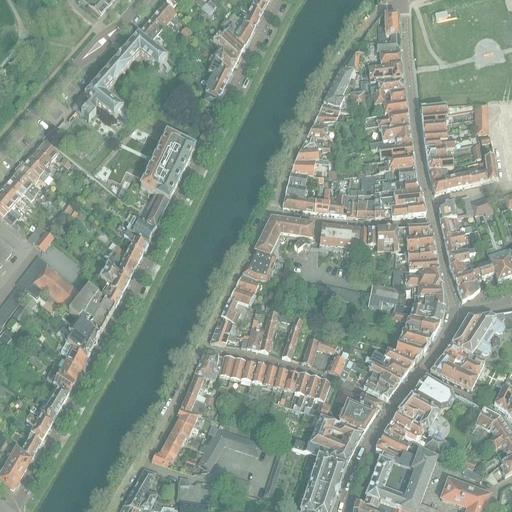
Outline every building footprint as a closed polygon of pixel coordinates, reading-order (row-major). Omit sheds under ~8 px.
[(82,0),(89,6),(86,9),(98,20),(107,9),(96,0),(82,0)] [(96,0),(107,9),(114,1),(112,0),(96,0)] [(168,0),(166,3),(173,10),(182,0),(168,0)] [(191,0),(198,5),(201,9),(204,6),(205,5),(199,0),(191,0)] [(255,0),(252,7),(262,15),(266,7),(258,0),(255,0)] [(511,0),(456,0),(416,12),(414,29),(419,45),(430,42),(433,50),(415,55),(420,108),(445,106),(444,99),(455,96),(457,95),(458,98),(496,87),(503,110),(511,107),(511,0)] [(198,18),(219,36),(240,56),(244,48),(227,32),(226,31),(221,27),(222,26),(209,15),(213,11),(212,10),(215,7),(208,1),(204,6),(201,9),(204,11),(198,18)] [(165,5),(158,13),(170,22),(174,26),(176,23),(172,19),(176,15),(165,5)] [(242,6),(240,9),(243,12),(257,24),(262,15),(252,7),(252,6),(248,12),(242,6)] [(243,12),(240,9),(239,10),(243,13),(241,14),(243,16),(245,18),(242,23),(244,24),(252,32),(253,32),(257,24),(243,12)] [(158,13),(152,20),(164,29),(164,30),(170,35),(172,32),(166,27),(170,22),(158,13)] [(233,15),(222,26),(221,27),(226,31),(227,32),(244,48),(253,32),(252,32),(244,24),(242,23),(233,15)] [(398,29),(397,16),(381,17),(374,26),(378,28),(378,30),(398,29)] [(152,20),(146,27),(158,37),(163,41),(169,45),(171,42),(166,38),(161,33),(164,30),(164,29),(152,20)] [(158,37),(146,27),(139,34),(158,49),(161,46),(154,41),(158,37)] [(191,34),(184,28),(179,34),(186,40),(191,34)] [(398,41),(398,29),(378,30),(378,46),(386,46),(385,42),(398,41)] [(138,35),(105,73),(116,82),(140,55),(158,70),(167,60),(138,35)] [(209,42),(212,44),(212,45),(213,44),(222,52),(237,64),(240,56),(219,36),(218,37),(216,39),(213,37),(209,42)] [(399,54),(398,41),(385,42),(386,46),(378,46),(358,46),(358,47),(357,47),(351,56),(365,56),(379,56),(379,55),(383,55),(399,54)] [(213,44),(212,45),(219,51),(212,59),(231,75),(237,64),(222,52),(213,44)] [(399,54),(383,55),(379,55),(379,56),(365,56),(351,56),(350,58),(360,58),(358,73),(368,72),(400,68),(399,54)] [(212,77),(211,81),(224,88),(231,75),(212,59),(212,60),(211,58),(208,64),(212,66),(208,75),(212,77)] [(358,73),(360,58),(350,58),(341,72),(356,72),(355,74),(358,73)] [(368,72),(369,84),(361,84),(361,88),(358,88),(357,88),(358,93),(361,93),(361,94),(350,96),(352,112),(365,110),(364,101),(364,95),(367,94),(370,93),(369,89),(372,88),(372,86),(402,82),(400,68),(368,72)] [(347,89),(355,74),(356,72),(341,72),(337,79),(345,82),(343,86),(347,88),(347,89)] [(90,90),(84,96),(72,110),(80,117),(81,116),(88,122),(96,114),(91,110),(96,105),(114,120),(124,110),(106,94),(116,82),(105,73),(90,90)] [(332,89),(330,92),(336,95),(335,98),(341,101),(343,101),(342,101),(347,89),(347,88),(343,86),(345,82),(337,79),(332,89)] [(203,91),(203,93),(207,95),(208,95),(218,100),(224,88),(211,81),(210,82),(206,89),(207,89),(206,93),(203,91)] [(364,95),(364,101),(369,100),(371,100),(370,98),(384,95),(384,96),(389,95),(403,93),(402,82),(372,86),(372,88),(369,89),(370,93),(367,94),(364,95)] [(330,92),(323,107),(333,110),(339,111),(344,102),(343,101),(341,101),(335,98),(336,95),(330,92)] [(207,95),(203,93),(206,95),(203,102),(214,108),(218,100),(208,95),(207,95)] [(388,104),(389,106),(389,107),(405,104),(403,93),(389,95),(390,104),(388,104)] [(370,98),(371,100),(373,100),(374,108),(382,107),(384,117),(406,115),(405,104),(389,107),(389,106),(385,107),(384,96),(384,95),(370,98)] [(323,107),(318,117),(337,119),(339,114),(348,115),(348,112),(339,111),(333,110),(323,107)] [(420,111),(421,119),(447,117),(446,108),(420,111)] [(379,133),(381,132),(380,132),(408,128),(406,115),(384,117),(363,121),(365,131),(378,130),(379,133)] [(318,117),(313,128),(327,128),(346,124),(345,120),(336,121),(337,119),(318,117)] [(447,117),(421,119),(422,128),(445,126),(447,125),(447,117)] [(445,126),(422,128),(423,137),(446,136),(445,126)] [(410,148),(408,128),(380,132),(381,132),(383,144),(370,146),(371,154),(379,152),(385,151),(384,147),(389,146),(391,145),(391,144),(394,144),(395,150),(410,148)] [(311,131),(306,141),(327,140),(327,134),(334,134),(333,130),(327,130),(311,131)] [(166,134),(153,161),(183,175),(187,166),(196,148),(166,134)] [(446,136),(423,137),(424,144),(446,142),(446,136)] [(306,141),(300,153),(317,151),(317,144),(319,144),(319,141),(327,141),(327,140),(306,141)] [(446,142),(424,144),(425,153),(446,150),(446,151),(455,150),(454,141),(446,142)] [(44,144),(37,152),(51,163),(58,155),(44,144)] [(385,151),(379,152),(380,164),(384,163),(412,160),(410,148),(395,150),(385,151)] [(446,150),(425,153),(427,163),(447,161),(447,160),(446,151),(446,150)] [(300,153),(295,165),(310,163),(318,162),(317,151),(300,153)] [(37,152),(30,160),(43,171),(48,175),(50,172),(46,169),(51,163),(37,152)] [(484,160),(484,163),(485,167),(486,174),(488,184),(497,182),(493,158),(484,160)] [(30,160),(24,167),(38,179),(42,182),(43,183),(49,176),(48,175),(43,171),(30,160)] [(412,160),(384,163),(384,168),(378,169),(378,173),(375,173),(375,176),(384,175),(387,174),(387,175),(414,171),(412,160)] [(447,161),(427,163),(429,174),(439,173),(439,172),(446,171),(446,172),(453,171),(451,160),(447,160),(447,161)] [(183,175),(153,161),(140,188),(160,197),(169,202),(178,184),(179,184),(183,175)] [(294,165),(291,176),(307,178),(313,179),(314,170),(321,171),(322,161),(318,162),(310,163),(295,165),(294,165)] [(67,162),(63,167),(68,170),(71,166),(67,162)] [(144,164),(139,162),(133,173),(134,173),(132,177),(136,178),(138,175),(144,164)] [(481,175),(469,177),(471,188),(488,184),(486,174),(485,167),(484,163),(478,164),(480,168),(481,175)] [(24,167),(18,174),(39,191),(40,191),(37,189),(42,182),(38,179),(24,167)] [(365,178),(364,172),(364,169),(355,170),(356,179),(365,178)] [(456,170),(458,178),(461,190),(471,188),(469,177),(468,173),(463,174),(461,169),(456,170)] [(384,175),(385,181),(386,186),(415,183),(414,171),(387,175),(387,174),(384,175)] [(439,173),(429,174),(431,185),(444,182),(444,181),(448,180),(446,172),(446,171),(439,172),(439,173)] [(18,174),(12,181),(27,193),(33,198),(39,191),(18,174)] [(291,176),(288,186),(305,190),(305,189),(306,189),(305,189),(307,178),(291,176)] [(376,178),(361,179),(361,198),(378,197),(378,195),(389,194),(402,193),(402,196),(410,196),(410,195),(418,194),(415,183),(386,186),(385,181),(376,182),(376,178)] [(444,181),(444,182),(446,193),(461,190),(458,178),(448,180),(444,181)] [(12,181),(6,187),(20,200),(23,196),(31,203),(34,199),(33,198),(27,193),(12,181)] [(444,182),(431,185),(434,196),(446,193),(444,182)] [(288,186),(285,197),(304,201),(306,189),(305,189),(305,190),(288,186)] [(0,193),(0,194),(15,206),(21,211),(24,214),(27,211),(23,208),(18,203),(20,200),(6,187),(0,193)] [(315,202),(314,215),(328,217),(329,204),(328,204),(329,198),(329,191),(325,190),(323,203),(315,202)] [(378,195),(378,197),(379,203),(380,211),(383,211),(383,210),(391,209),(422,207),(418,195),(418,194),(410,195),(410,196),(402,196),(402,193),(389,194),(378,195)] [(0,194),(0,206),(9,213),(16,219),(19,221),(22,218),(12,210),(15,206),(0,194)] [(149,205),(142,220),(147,223),(147,224),(155,230),(169,202),(160,197),(155,208),(149,205)] [(304,201),(285,197),(282,209),(305,213),(306,201),(304,201)] [(329,204),(328,217),(346,220),(347,205),(347,203),(346,203),(347,198),(347,199),(336,197),(336,199),(329,198),(328,204),(329,204)] [(358,204),(356,220),(365,220),(366,220),(374,221),(374,203),(379,203),(378,197),(357,198),(357,203),(358,204)] [(347,205),(346,220),(356,220),(358,204),(357,203),(357,198),(354,198),(347,198),(346,203),(347,203),(347,205)] [(468,199),(461,200),(463,203),(466,213),(466,218),(473,216),(472,212),(470,206),(468,199)] [(488,200),(479,203),(483,214),(492,211),(488,200)] [(306,201),(305,213),(314,215),(315,202),(306,201)] [(437,210),(440,223),(456,220),(457,220),(456,220),(454,205),(457,204),(456,201),(453,202),(448,204),(447,204),(444,206),(437,210)] [(374,203),(374,221),(384,221),(383,211),(380,211),(379,203),(374,203)] [(483,214),(479,203),(470,206),(474,217),(483,214)] [(0,206),(0,218),(10,226),(16,219),(9,213),(0,206)] [(383,210),(383,211),(384,221),(391,220),(391,221),(425,217),(422,207),(391,209),(383,210)] [(70,217),(74,220),(78,214),(74,211),(70,217)] [(126,229),(127,230),(149,243),(155,230),(147,224),(146,225),(133,217),(133,218),(128,215),(125,221),(129,224),(126,229)] [(255,282),(268,285),(276,260),(269,258),(280,237),(312,242),(313,226),(271,219),(254,253),(242,276),(255,282)] [(456,220),(440,223),(443,239),(460,235),(457,223),(461,222),(460,219),(457,220),(456,220)] [(15,224),(12,228),(18,232),(21,228),(15,224)] [(39,237),(33,244),(34,246),(40,239),(45,232),(39,227),(34,233),(39,237)] [(329,227),(321,227),(319,251),(328,252),(329,244),(328,244),(329,228),(329,227)] [(329,244),(328,252),(342,253),(344,229),(329,227),(329,228),(328,244),(329,244)] [(117,231),(124,237),(133,244),(130,250),(142,257),(144,253),(145,254),(147,250),(146,249),(147,246),(136,239),(127,233),(119,228),(117,231)] [(430,228),(397,230),(398,241),(432,239),(430,228)] [(344,229),(342,253),(356,255),(359,231),(359,230),(344,229)] [(390,230),(389,230),(390,247),(390,255),(398,255),(398,246),(398,241),(397,230),(390,230)] [(359,231),(357,256),(367,255),(368,247),(368,231),(359,231)] [(45,232),(40,239),(34,246),(43,253),(54,239),(45,232)] [(39,237),(34,233),(28,240),(33,244),(39,237)] [(460,235),(443,239),(447,256),(461,254),(460,247),(464,246),(463,235),(460,235)] [(0,238),(0,268),(14,251),(0,238)] [(432,239),(398,241),(398,246),(406,246),(407,253),(408,253),(408,254),(435,253),(432,239)] [(293,249),(297,254),(304,248),(309,249),(310,244),(301,243),(293,249)] [(108,249),(116,255),(116,256),(121,259),(120,260),(122,261),(124,261),(136,268),(142,257),(130,250),(127,256),(120,250),(112,244),(108,249)] [(461,254),(447,256),(449,268),(469,263),(468,257),(474,256),(474,254),(481,252),(481,250),(461,254)] [(511,279),(511,270),(507,258),(505,251),(488,257),(489,262),(490,264),(491,268),(494,276),(497,285),(511,279)] [(408,254),(408,264),(437,263),(435,253),(408,254)] [(108,267),(128,283),(136,268),(124,261),(122,261),(120,260),(121,259),(116,256),(113,260),(113,261),(108,267)] [(38,257),(34,262),(43,270),(46,267),(47,264),(38,257)] [(34,262),(31,267),(40,274),(43,270),(34,262)] [(491,268),(490,264),(489,262),(477,267),(479,272),(478,272),(480,277),(481,280),(494,276),(491,268)] [(408,264),(408,265),(409,265),(409,267),(409,273),(439,273),(437,263),(408,264)] [(469,263),(449,268),(454,280),(472,274),(478,272),(472,274),(467,264),(469,263)] [(31,267),(27,272),(36,279),(40,274),(31,267)] [(46,267),(43,270),(40,274),(36,279),(33,284),(32,285),(65,310),(76,318),(77,319),(80,321),(83,324),(85,326),(100,337),(115,310),(89,289),(82,296),(46,267)] [(128,283),(108,267),(102,281),(110,287),(112,288),(110,292),(121,297),(128,283)] [(27,272),(23,277),(33,284),(36,279),(27,272)] [(393,272),(393,281),(440,281),(439,273),(409,273),(405,273),(393,272)] [(472,274),(454,280),(457,289),(476,283),(477,284),(479,283),(478,278),(480,277),(478,272),(472,274)] [(242,276),(235,290),(253,296),(254,296),(259,285),(248,282),(249,280),(242,276)] [(23,277),(20,281),(29,289),(32,285),(33,284),(23,277)] [(16,286),(18,287),(27,294),(26,293),(29,289),(20,281),(16,286)] [(282,281),(281,287),(310,292),(325,294),(326,288),(282,281)] [(440,281),(393,281),(393,289),(412,290),(442,290),(440,281)] [(476,283),(457,289),(462,305),(473,299),(480,292),(477,284),(476,283)] [(18,287),(15,292),(24,299),(27,294),(18,287)] [(90,288),(89,289),(115,310),(121,297),(110,292),(112,288),(110,287),(104,299),(90,288)] [(326,288),(325,294),(323,299),(329,301),(332,288),(326,287),(326,288)] [(332,288),(329,301),(335,302),(338,290),(332,288)] [(235,290),(229,301),(237,304),(248,308),(253,297),(254,297),(254,296),(253,296),(235,290)] [(338,290),(335,302),(341,303),(344,291),(338,290)] [(431,309),(444,311),(444,302),(442,290),(412,290),(411,301),(415,301),(414,308),(414,309),(430,312),(431,309)] [(344,291),(341,303),(347,304),(349,292),(344,291)] [(15,292),(11,297),(20,304),(24,299),(15,292)] [(349,292),(347,304),(353,305),(355,293),(349,292)] [(355,293),(353,305),(359,307),(361,294),(355,293)] [(367,309),(392,314),(393,315),(406,319),(408,308),(409,308),(396,306),(396,302),(370,296),(367,309)] [(11,297),(7,301),(16,308),(20,304),(11,297)] [(7,301),(4,306),(13,313),(16,308),(7,301)] [(237,304),(229,301),(228,301),(221,318),(235,325),(241,314),(238,313),(239,311),(235,309),(237,304)] [(4,306),(0,311),(9,318),(13,313),(4,306)] [(440,326),(444,311),(431,309),(430,312),(414,309),(414,308),(412,308),(410,319),(440,326)] [(0,311),(0,310),(0,317),(6,322),(9,318),(0,311)] [(76,318),(65,310),(59,319),(69,327),(76,318)] [(249,341),(247,351),(259,353),(264,332),(269,314),(264,334),(255,332),(256,328),(257,322),(254,322),(251,330),(250,338),(249,341)] [(269,314),(264,332),(273,335),(276,322),(280,323),(281,321),(285,322),(286,319),(269,314)] [(393,315),(392,314),(391,322),(405,325),(405,322),(407,323),(404,334),(431,342),(440,326),(410,319),(406,319),(393,315)] [(511,320),(510,314),(503,315),(504,321),(501,324),(503,326),(504,331),(511,330),(511,320)] [(468,319),(452,346),(478,361),(481,355),(483,356),(488,355),(490,352),(489,347),(486,345),(494,333),(497,335),(502,334),(504,331),(503,326),(501,324),(504,321),(503,315),(483,318),(469,319),(468,319)] [(69,330),(72,332),(73,333),(94,348),(100,337),(85,326),(83,324),(80,321),(77,319),(69,330)] [(286,319),(285,322),(289,323),(288,325),(293,327),(288,340),(297,343),(303,324),(286,319)] [(219,323),(214,334),(229,337),(235,338),(238,328),(219,323)] [(264,332),(259,353),(268,356),(273,335),(264,332)] [(66,343),(66,344),(73,349),(87,360),(94,348),(73,333),(66,343)] [(229,337),(214,334),(210,346),(225,348),(227,342),(234,344),(235,339),(235,338),(229,337)] [(398,345),(395,356),(415,365),(423,357),(431,342),(404,334),(403,334),(399,345),(398,345)] [(316,352),(320,342),(311,339),(302,366),(311,369),(316,352)] [(249,341),(243,340),(240,350),(247,351),(249,341)] [(297,343),(288,340),(282,360),(290,362),(297,343)] [(334,356),(337,348),(326,344),(320,342),(316,352),(322,354),(323,352),(334,356)] [(68,359),(66,363),(81,372),(87,360),(73,349),(66,344),(61,354),(61,355),(61,356),(62,356),(68,359)] [(451,348),(445,356),(462,365),(459,373),(477,380),(484,365),(478,361),(452,346),(451,347),(451,348)] [(328,374),(339,378),(346,362),(349,355),(352,356),(354,350),(350,348),(349,350),(347,349),(344,355),(341,361),(334,358),(333,363),(328,374)] [(374,352),(373,355),(374,355),(386,361),(409,373),(415,365),(395,356),(387,353),(385,358),(382,356),(382,355),(374,352)] [(366,361),(365,362),(369,363),(402,381),(409,373),(386,361),(374,355),(373,355),(372,355),(373,356),(370,362),(366,361)] [(204,356),(200,366),(216,371),(217,361),(218,361),(218,358),(204,356)] [(462,365),(445,356),(430,375),(471,394),(477,380),(459,373),(462,365)] [(62,370),(59,374),(75,383),(81,372),(66,363),(62,360),(58,368),(62,370)] [(200,366),(195,378),(215,385),(216,377),(219,377),(223,360),(222,360),(221,362),(218,361),(217,361),(216,371),(200,366)] [(223,360),(219,377),(229,380),(234,362),(223,360)] [(234,362),(229,380),(240,382),(245,365),(234,362)] [(346,362),(339,378),(339,379),(346,382),(348,378),(351,371),(352,371),(360,375),(369,379),(369,378),(371,378),(370,381),(392,395),(402,381),(369,363),(365,362),(365,363),(368,364),(367,366),(371,368),(368,373),(373,375),(372,377),(362,371),(354,367),(355,366),(346,362)] [(245,365),(240,382),(241,382),(251,384),(256,367),(245,365)] [(256,367),(251,384),(261,386),(267,369),(256,367)] [(267,369),(261,386),(272,389),(277,372),(267,369)] [(75,383),(59,374),(52,370),(47,381),(53,386),(54,387),(69,395),(75,383)] [(277,372),(272,389),(283,391),(288,374),(277,372)] [(288,374),(283,391),(294,394),(299,377),(288,374)] [(369,379),(360,375),(358,380),(364,382),(365,381),(367,382),(363,390),(366,392),(365,393),(370,395),(370,394),(387,403),(392,395),(370,381),(371,378),(369,378),(369,379)] [(294,406),(293,410),(299,412),(304,397),(310,380),(299,377),(294,394),(300,396),(296,407),(294,406)] [(195,378),(186,398),(196,402),(203,385),(211,388),(213,384),(215,385),(195,378)] [(304,397),(310,400),(307,408),(305,407),(303,414),(308,416),(311,409),(314,401),(320,383),(320,382),(310,380),(304,397)] [(411,400),(438,416),(439,416),(449,413),(452,408),(477,421),(474,427),(476,427),(476,426),(477,424),(484,412),(425,380),(425,381),(421,386),(419,388),(419,389),(417,392),(416,391),(415,394),(412,399),(411,399),(411,400)] [(494,407),(505,415),(511,402),(511,393),(506,391),(510,383),(507,381),(494,407)] [(316,411),(311,409),(308,416),(317,419),(323,405),(330,407),(323,405),(330,387),(320,383),(314,401),(319,403),(316,411)] [(54,387),(46,400),(60,412),(69,395),(54,387)] [(347,406),(343,416),(369,427),(375,417),(352,406),(356,396),(341,390),(336,402),(347,406)] [(211,407),(214,399),(206,396),(203,404),(211,407)] [(361,398),(356,396),(352,406),(375,417),(381,408),(361,398)] [(202,404),(196,402),(186,398),(181,411),(198,417),(199,417),(201,417),(203,411),(201,409),(202,404)] [(60,412),(46,400),(39,412),(43,415),(53,423),(60,412)] [(411,400),(398,416),(425,433),(424,436),(427,438),(422,447),(419,451),(424,454),(422,457),(436,463),(434,462),(437,456),(439,457),(445,444),(432,438),(439,425),(434,423),(438,416),(411,400)] [(323,405),(317,419),(320,420),(324,422),(325,421),(324,421),(330,407),(323,405)] [(38,417),(36,420),(39,423),(49,430),(53,423),(43,415),(39,412),(32,407),(30,412),(38,417)] [(296,423),(300,414),(280,407),(276,417),(296,423)] [(179,420),(177,423),(193,429),(198,417),(181,411),(177,418),(178,419),(179,420)] [(476,426),(476,427),(482,431),(478,437),(483,440),(487,433),(489,434),(490,432),(489,431),(500,421),(484,412),(477,424),(476,426)] [(35,428),(31,435),(41,443),(49,430),(39,423),(36,420),(30,416),(26,421),(35,428)] [(325,421),(324,422),(363,436),(369,427),(343,416),(339,426),(331,423),(325,421)] [(398,416),(393,423),(422,447),(427,438),(424,436),(425,433),(398,416)] [(316,429),(335,437),(358,445),(363,436),(324,422),(320,420),(316,429)] [(489,431),(490,432),(494,438),(505,430),(500,421),(489,431)] [(191,433),(196,435),(198,431),(193,429),(177,423),(172,433),(187,439),(189,440),(191,433)] [(393,423),(388,431),(419,451),(422,447),(393,423)] [(214,437),(218,431),(211,428),(208,435),(214,437)] [(335,437),(316,429),(311,442),(351,457),(355,451),(333,442),(335,437)] [(494,438),(494,439),(487,445),(495,453),(501,448),(500,448),(509,442),(508,441),(511,439),(505,430),(494,438)] [(218,431),(210,446),(221,452),(224,447),(218,431)] [(233,436),(218,431),(224,447),(229,449),(233,436)] [(388,431),(384,437),(413,452),(422,457),(424,454),(419,451),(388,431)] [(172,433),(166,444),(181,449),(187,439),(172,433)] [(31,435),(21,452),(32,460),(41,443),(31,435)] [(233,436),(229,449),(235,450),(239,438),(233,436)] [(358,445),(335,437),(333,442),(355,451),(358,445)] [(384,437),(379,445),(403,456),(403,453),(411,457),(413,452),(384,437)] [(239,438),(235,450),(240,452),(244,440),(239,438)] [(500,448),(501,448),(503,453),(498,456),(503,464),(505,463),(506,463),(511,457),(511,440),(511,439),(508,441),(509,442),(500,448)] [(244,440),(240,452),(246,454),(250,442),(244,440)] [(250,442),(246,454),(251,456),(255,444),(250,442)] [(351,457),(311,442),(309,446),(295,442),(293,449),(318,458),(346,468),(351,457)] [(166,444),(161,453),(175,459),(181,449),(166,444)] [(255,444),(251,456),(257,458),(261,446),(255,444)] [(403,456),(379,445),(375,453),(378,454),(382,456),(382,457),(383,457),(395,462),(396,462),(399,464),(403,456)] [(199,453),(204,455),(208,448),(202,446),(199,453)] [(210,446),(207,451),(218,457),(221,452),(210,446)] [(16,448),(10,460),(26,470),(32,460),(21,452),(16,448)] [(207,451),(204,456),(215,462),(218,457),(207,451)] [(279,452),(272,472),(279,474),(286,454),(279,452)] [(365,500),(366,500),(363,507),(379,511),(421,511),(418,511),(436,463),(422,457),(413,452),(411,457),(403,453),(403,456),(399,464),(396,462),(395,462),(383,457),(382,457),(382,458),(381,461),(380,461),(380,462),(379,462),(377,468),(366,498),(365,500)] [(175,459),(161,453),(159,456),(157,456),(156,455),(152,463),(167,468),(171,461),(174,462),(175,459)] [(215,462),(204,456),(201,461),(212,468),(215,462)] [(505,463),(503,464),(501,465),(505,473),(501,475),(504,480),(511,475),(511,457),(506,463),(505,463)] [(300,511),(292,509),(291,511),(292,511),(331,511),(339,489),(346,469),(346,468),(318,458),(308,489),(300,511)] [(10,460),(4,471),(20,481),(26,470),(10,460)] [(461,466),(472,471),(476,464),(467,460),(461,466)] [(201,461),(198,466),(209,473),(212,468),(201,461)] [(463,477),(479,484),(479,485),(480,485),(481,484),(480,484),(482,479),(477,476),(466,471),(445,461),(443,467),(463,477)] [(20,481),(4,471),(0,477),(0,481),(12,491),(14,491),(20,481)] [(144,472),(123,509),(142,511),(145,511),(177,511),(174,511),(174,509),(163,508),(162,509),(153,505),(157,496),(147,493),(155,476),(154,476),(144,473),(144,472)] [(493,487),(498,484),(491,473),(483,480),(493,487)] [(227,477),(221,475),(217,488),(223,490),(227,477)] [(271,475),(265,496),(271,498),(278,478),(271,475)] [(227,477),(223,490),(229,491),(233,479),(227,477)] [(233,479),(229,491),(235,493),(238,480),(233,479)] [(238,480),(235,493),(240,495),(244,482),(238,480)] [(244,482),(240,495),(246,497),(250,484),(244,482)] [(483,511),(489,498),(448,483),(441,502),(468,511),(467,511),(483,511)] [(180,503),(179,511),(207,511),(208,507),(180,503)]
